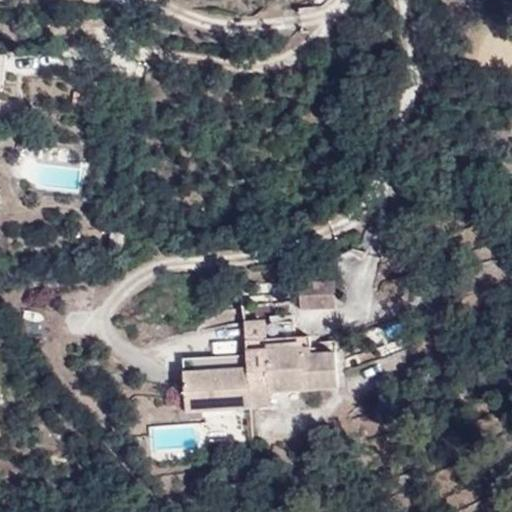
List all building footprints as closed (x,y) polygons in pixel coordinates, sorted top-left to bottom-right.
[(336,283),(301,284),(302,309),(337,308),(336,283)] [(338,389),(335,348),(311,350),(310,338),(295,338),(294,322),(278,323),(279,339),(267,340),(266,320),(246,322),(248,357),(249,369),(251,408),(270,407),(269,394),(338,389)] [(249,369),(248,357),(184,360),(184,372),(249,369)] [(251,408),(249,369),(184,372),(186,412),(251,408)] [(254,461),(256,477),(275,473),(272,458),(254,461)]
